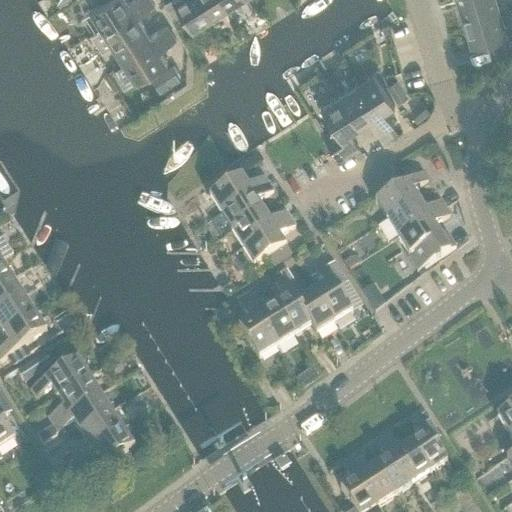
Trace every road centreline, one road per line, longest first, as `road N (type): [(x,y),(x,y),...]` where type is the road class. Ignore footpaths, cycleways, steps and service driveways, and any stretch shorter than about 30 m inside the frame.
road 1 (unclassified): [(165,511),(475,288)]
road 2 (unclassified): [(306,205),(456,116)]
road 3 (unclassified): [(483,126),(476,190),(503,272)]
road 4 (unclassified): [(456,116),(415,0)]
